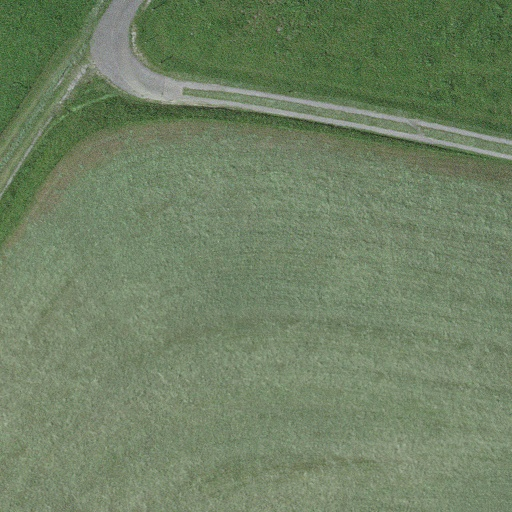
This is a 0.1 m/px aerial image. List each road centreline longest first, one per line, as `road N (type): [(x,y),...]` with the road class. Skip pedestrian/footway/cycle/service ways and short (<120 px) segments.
road 1 (track): [(158,0),(108,36),(150,99),(511,163)]
road 2 (track): [(108,36),(0,221)]
